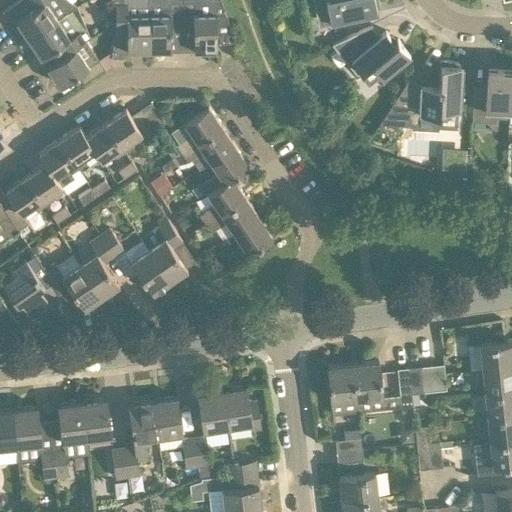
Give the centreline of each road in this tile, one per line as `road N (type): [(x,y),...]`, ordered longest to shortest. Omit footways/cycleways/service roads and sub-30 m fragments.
road 1 (residential): [(35,130),(113,79),(211,81),(313,234),(290,282),(297,330)]
road 2 (residential): [(0,368),(283,332)]
road 3 (residential): [(297,330),(511,296)]
road 4 (residential): [(302,511),(283,332)]
